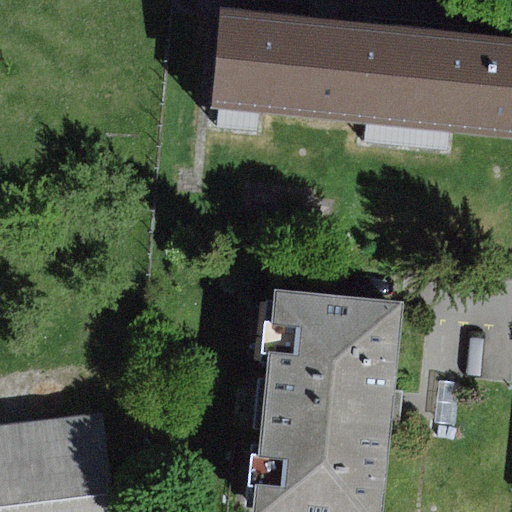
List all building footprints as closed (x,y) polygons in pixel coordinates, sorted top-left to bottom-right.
[(408,131),(417,37),(321,28),(222,18),(213,113),(408,131)] [(417,37),(408,131),(511,141),(511,46),(505,45),(417,37)] [(406,304),(280,292),(259,511),(386,511),(397,406),(406,304)] [(461,385),(440,383),(435,424),(457,426),(461,385)] [(114,511),(101,413),(0,427),(0,511),(114,511)]
